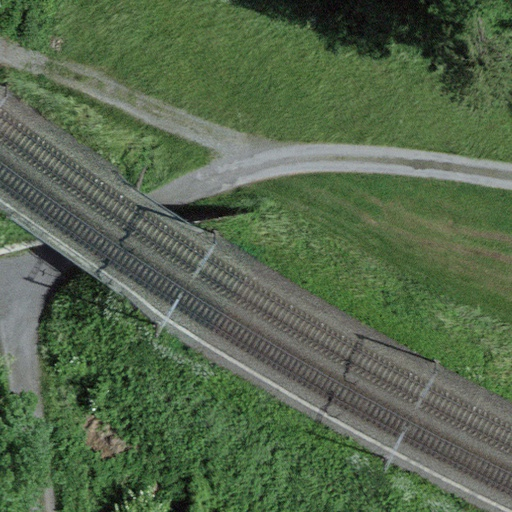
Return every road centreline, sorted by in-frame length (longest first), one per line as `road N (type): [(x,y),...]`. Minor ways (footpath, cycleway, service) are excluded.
road 1 (track): [(28,289),(68,250),(253,167),(356,157),(511,176)]
road 2 (track): [(285,161),(0,40)]
road 3 (track): [(28,289),(21,355),(43,511)]
